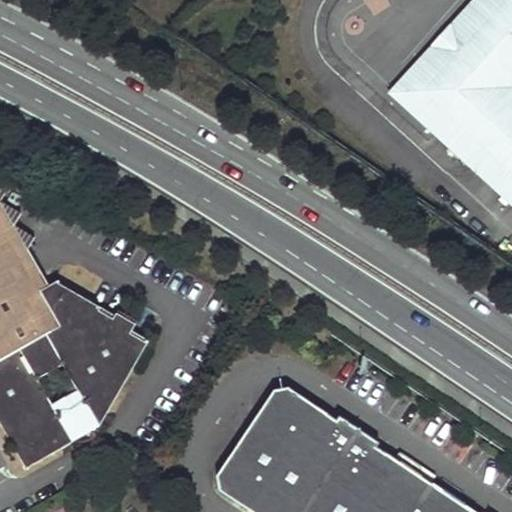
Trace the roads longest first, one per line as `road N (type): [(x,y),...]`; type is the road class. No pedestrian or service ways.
road 1 (trunk): [(0,78),(173,175),(511,391)]
road 2 (trunk): [(511,338),(204,139),(0,26)]
